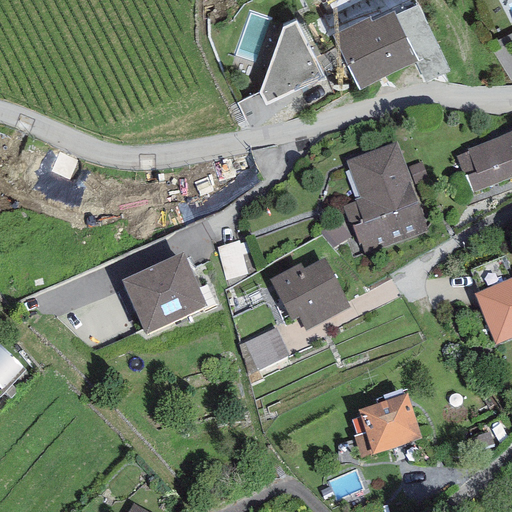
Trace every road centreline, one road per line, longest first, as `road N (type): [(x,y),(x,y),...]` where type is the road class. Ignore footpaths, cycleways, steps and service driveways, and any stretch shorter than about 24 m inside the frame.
road 1 (residential): [(276,130),(273,174),(230,217),(42,309)]
road 2 (residential): [(0,112),(117,153),(181,150),(276,130)]
road 3 (residential): [(276,130),(416,94),(511,93)]
